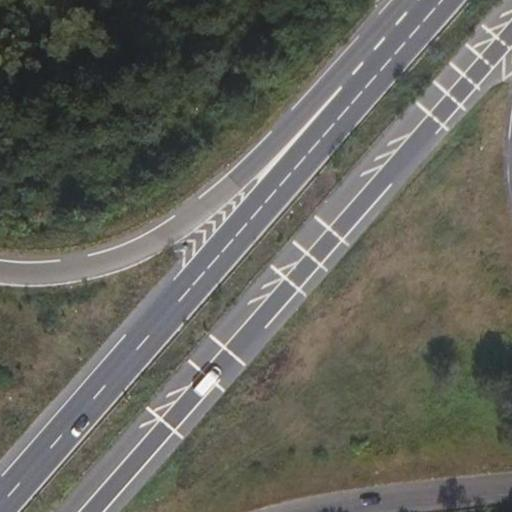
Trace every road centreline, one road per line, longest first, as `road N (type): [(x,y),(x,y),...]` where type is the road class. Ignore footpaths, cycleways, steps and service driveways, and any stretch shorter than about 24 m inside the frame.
road 1 (trunk): [(89,511),(289,267),(511,33)]
road 2 (trunk): [(365,85),(0,508)]
road 3 (trunk): [(365,85),(160,244),(104,267),(49,277),(0,273)]
road 4 (trunk): [(340,511),(511,489)]
